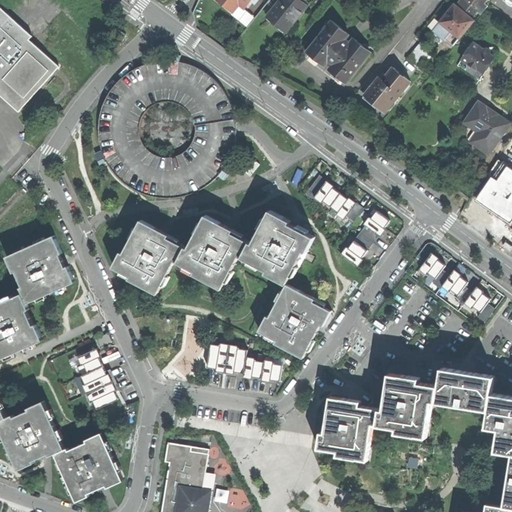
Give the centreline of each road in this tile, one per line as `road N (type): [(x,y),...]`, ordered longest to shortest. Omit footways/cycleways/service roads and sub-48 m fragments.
road 1 (residential): [(432,209),(290,400),(272,407),(150,392)]
road 2 (residential): [(324,131),(262,180),(109,214),(76,236)]
road 3 (residential): [(76,236),(46,166),(49,152),(161,15)]
road 4 (tertiary): [(324,131),(161,15)]
road 5 (residential): [(150,392),(76,236)]
road 6 (tertiary): [(432,209),(324,131)]
road 7 (residential): [(129,511),(150,392)]
